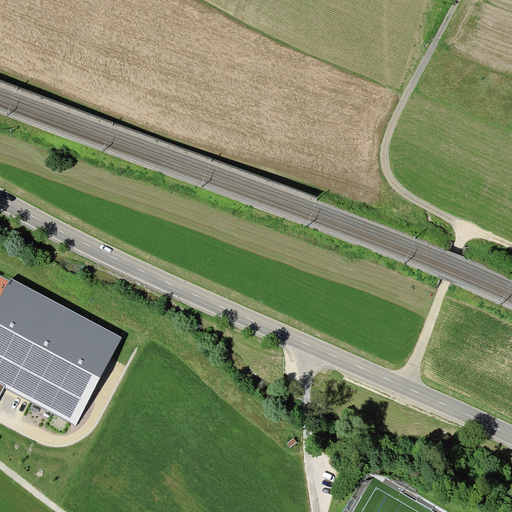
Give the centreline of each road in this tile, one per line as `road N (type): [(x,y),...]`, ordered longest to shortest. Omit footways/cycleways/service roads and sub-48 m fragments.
road 1 (tertiary): [(0,199),(180,289),(511,435)]
road 2 (track): [(405,387),(463,228),(394,185),(384,155),(401,106),(459,0)]
